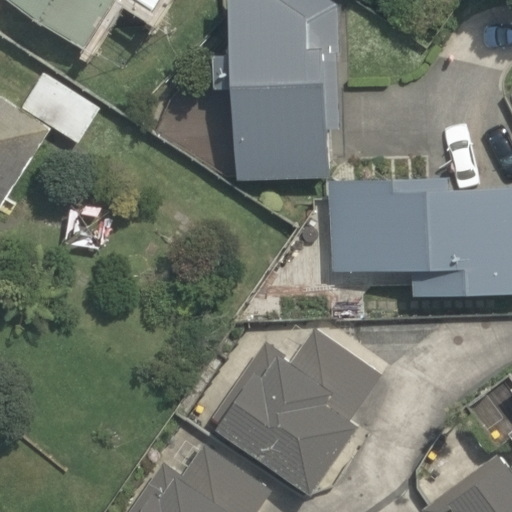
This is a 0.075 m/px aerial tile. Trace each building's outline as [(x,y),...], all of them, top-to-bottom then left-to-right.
[(16,0),(84,41),(108,0),(137,0),(146,5),(149,0),(16,0)] [(322,0),(229,0),(231,175),(325,174),(322,0)] [(42,72),(20,107),(77,143),(99,107),(42,72)] [(0,202),(48,127),(0,96),(0,202)] [(440,174),(339,174),(340,267),(403,267),(403,287),(511,286),(511,179),(441,180),(440,174)] [(384,375),(309,326),(289,357),(261,339),(207,420),(318,493),(361,427),(353,422),(384,375)] [(252,511),(271,482),(201,438),(180,473),(160,460),(128,511),(252,511)] [(421,511),(422,511),(511,511),(511,474),(498,455),(421,511)]
